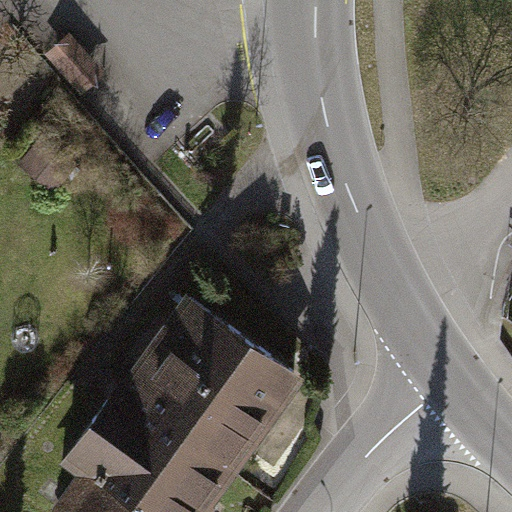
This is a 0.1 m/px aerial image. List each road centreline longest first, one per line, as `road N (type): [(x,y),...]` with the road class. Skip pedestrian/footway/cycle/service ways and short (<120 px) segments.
road 1 (unknown): [(336,149),(181,285),(121,387)]
road 2 (tertiary): [(405,301),(336,149),(311,0)]
road 3 (residential): [(447,373),(322,511)]
road 4 (residential): [(405,301),(460,260),(511,198)]
